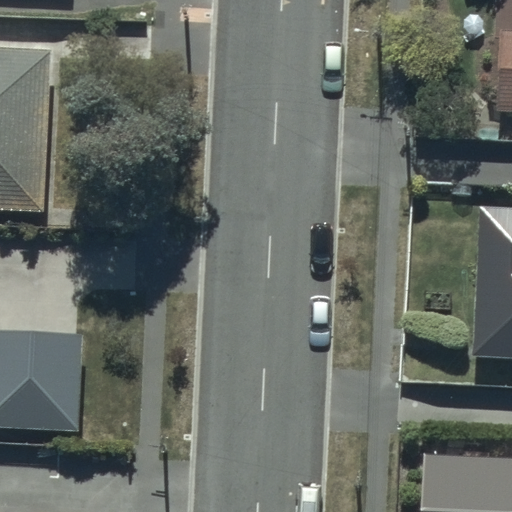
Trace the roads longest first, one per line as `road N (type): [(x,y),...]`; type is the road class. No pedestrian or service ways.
road 1 (residential): [(274,159),(257,511)]
road 2 (residential): [(274,159),(511,169)]
road 3 (residential): [(281,0),(274,159)]
